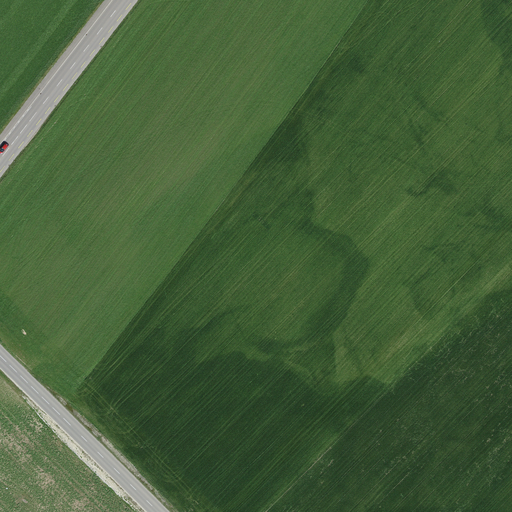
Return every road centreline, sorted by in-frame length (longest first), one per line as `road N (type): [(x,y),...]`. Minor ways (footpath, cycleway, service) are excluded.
road 1 (tertiary): [(0,354),(158,511)]
road 2 (primary): [(0,161),(125,0)]
